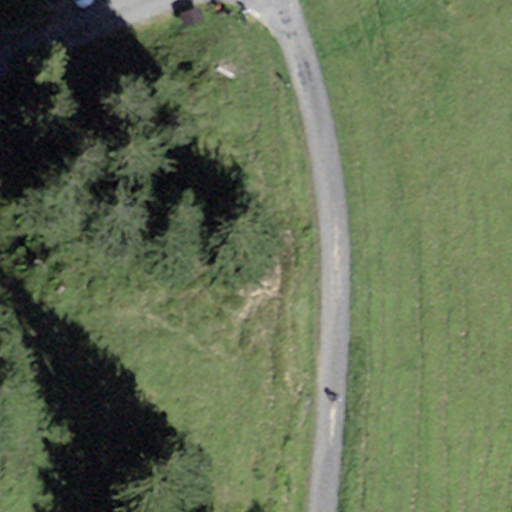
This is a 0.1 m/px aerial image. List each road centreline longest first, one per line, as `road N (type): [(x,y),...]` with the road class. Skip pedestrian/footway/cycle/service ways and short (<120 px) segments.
road 1 (unclassified): [(324,511),(338,245),(320,130),(279,0)]
road 2 (unclassified): [(142,0),(0,64)]
